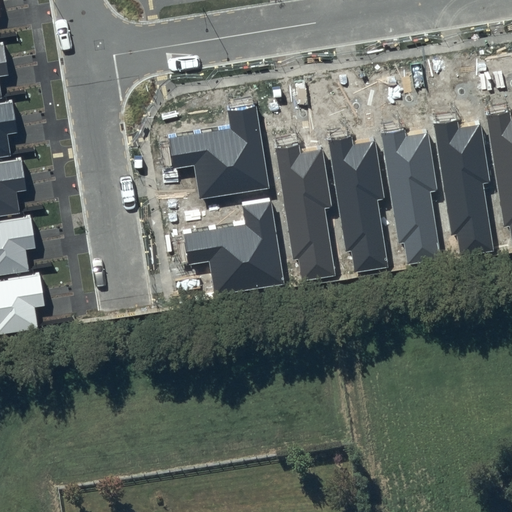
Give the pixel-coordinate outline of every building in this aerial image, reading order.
[(3,42),(0,42),(0,97),(2,97),(0,84),(0,77),(9,76),(3,42)] [(13,100),(0,101),(0,156),(12,155),(9,135),(19,133),(13,100)] [(230,128),(169,138),(174,169),(195,166),(200,199),(270,188),(256,103),(227,108),(230,128)] [(509,108),(485,112),(503,225),(509,224),(511,245),(511,117),(511,118),(509,108)] [(457,118),(434,122),(451,235),(457,234),(460,256),(494,250),(484,185),(491,184),(481,124),(459,128),(457,118)] [(405,128),(381,132),(399,245),(405,244),(408,265),(442,260),(432,194),(439,193),(429,134),(407,138),(405,128)] [(352,135),(329,139),(346,252),(352,252),(355,273),(389,267),(379,202),(386,201),(377,142),(354,145),(352,135)] [(299,143),(275,147),(292,260),(298,259),(302,281),(336,275),(325,210),(332,209),(323,149),(300,153),(299,143)] [(22,157),(0,160),(0,215),(20,212),(17,192),(27,191),(22,157)] [(244,225),(183,235),(188,266),(208,262),(214,296),(284,284),(270,199),(241,205),(244,225)] [(30,215),(0,219),(0,274),(29,270),(26,250),(36,248),(30,215)] [(39,272),(0,278),(0,333),(38,327),(35,308),(45,306),(39,272)]
